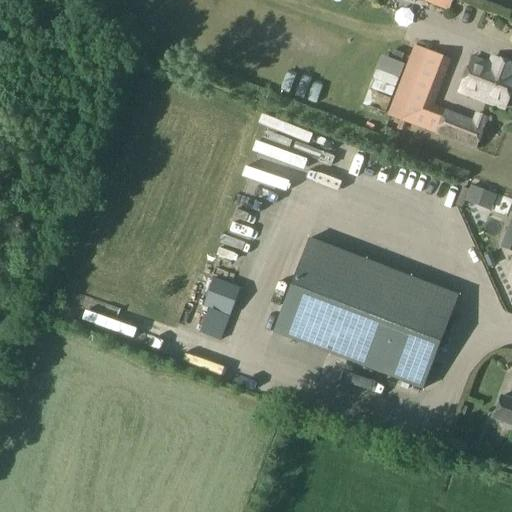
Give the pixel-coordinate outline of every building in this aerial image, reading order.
[(422,0),(422,1),(449,11),(453,0),(422,0)] [(426,3),(422,14),(446,25),(451,14),(426,3)] [(426,51),(402,114),(425,123),(450,61),(426,51)] [(511,88),(511,73),(511,70),(511,65),(496,59),(493,66),(472,58),(459,92),(504,110),(511,88)] [(369,102),(391,109),(401,77),(378,70),(369,102)] [(477,143),(489,113),(479,109),(476,117),(448,106),(439,129),(477,143)] [(490,211),(496,195),(471,186),(465,201),(490,211)] [(511,218),(500,248),(511,252),(511,218)] [(236,229),(232,239),(262,250),(266,241),(236,229)] [(422,391),(459,295),(309,238),(273,333),(422,391)] [(421,277),(442,282),(444,273),(423,268),(421,277)] [(230,317),(241,288),(214,278),(203,307),(230,317)] [(103,334),(101,341),(129,348),(131,341),(103,334)] [(511,399),(501,395),(491,419),(511,427),(511,399)]
